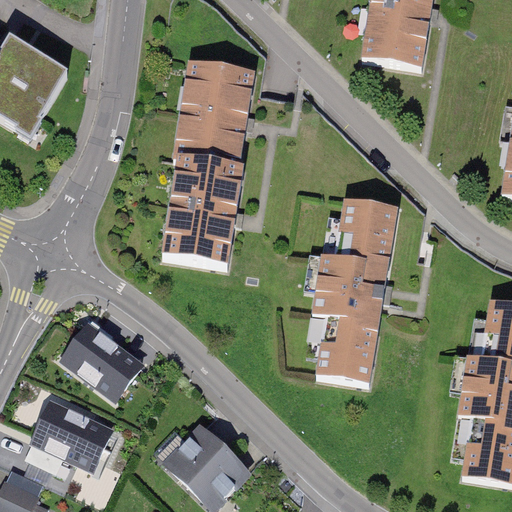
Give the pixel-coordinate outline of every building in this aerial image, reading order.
[(427,72),(438,0),(374,0),(365,62),(427,72)] [(0,120),(30,139),(69,75),(8,37),(0,50),(0,120)] [(245,170),(259,71),(191,62),(177,161),(245,170)] [(511,209),(511,146),(503,209),(511,209)] [(231,269),(245,170),(177,161),(163,260),(231,269)] [(373,391),(398,208),(344,201),(318,383),(373,391)] [(511,491),(511,306),(489,303),(463,484),(511,491)] [(145,370),(85,325),(51,371),(110,416),(145,370)] [(85,421),(52,405),(31,448),(65,464),(85,421)] [(119,437),(85,421),(65,464),(99,480),(119,437)] [(226,511),(254,482),(200,432),(161,474),(202,511),(226,511)] [(37,511),(41,503),(5,487),(0,499),(0,511),(37,511)]
